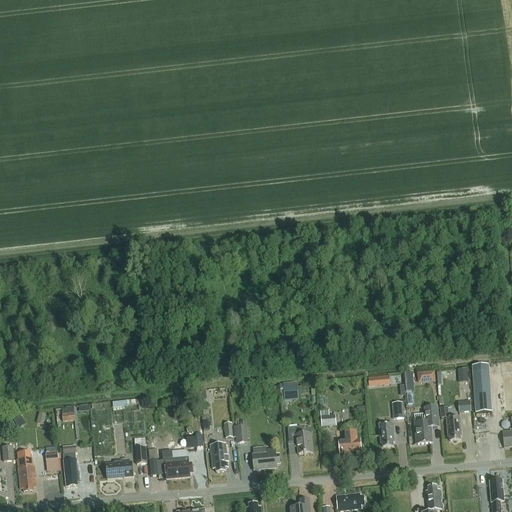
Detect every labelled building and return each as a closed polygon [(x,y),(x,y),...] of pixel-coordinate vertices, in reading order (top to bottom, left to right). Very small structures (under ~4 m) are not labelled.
[(487,366),(472,368),(473,375),(476,415),(491,413),(487,374),(487,366)] [(457,377),(456,369),(443,371),(444,379),(457,377)] [(468,383),(467,370),(458,371),(459,384),(468,383)] [(435,372),(417,373),(418,384),(436,383),(435,372)] [(413,384),(412,373),(405,374),(405,385),(413,384)] [(377,378),(368,379),(369,388),(378,387),(377,378)] [(299,401),(297,385),(283,387),(285,402),(299,401)] [(205,391),(198,392),(199,401),(206,400),(205,391)] [(458,400),(459,413),(471,412),(470,402),(468,402),(468,399),(458,400)] [(141,400),(112,403),(113,409),(127,408),(127,407),(139,406),(142,405),(141,400)] [(66,409),(61,410),(62,416),(74,415),(73,407),(65,408),(66,409)] [(416,445),(432,444),(431,428),(439,428),(437,407),(423,408),(424,423),(414,424),(416,445)] [(321,428),(335,427),(335,416),(329,416),(328,411),(320,412),(321,428)] [(19,415),(13,419),(16,424),(23,420),(19,415)] [(74,415),(62,416),(63,423),(75,422),(74,415)] [(450,442),(460,441),(460,437),(461,437),(459,418),(446,419),(448,438),(450,438),(450,442)] [(225,425),(226,439),(233,439),(232,428),(232,424),(225,425)] [(382,448),(393,447),(392,443),(394,443),(392,424),(379,425),(381,444),(382,444),(382,448)] [(246,427),(235,428),(236,438),(237,445),(248,444),(246,427)] [(299,457),(313,455),(312,436),(303,436),(302,428),(288,429),(289,443),(298,443),(299,457)] [(361,452),(360,440),(358,441),(357,432),(343,433),(344,442),(338,443),(339,458),(343,457),(343,459),(353,458),(353,453),(361,452)] [(511,432),(503,433),(504,449),(511,447),(511,432)] [(197,439),(187,440),(188,450),(198,449),(197,439)] [(226,469),(228,469),(226,445),(210,446),(213,470),(216,470),(217,474),(226,473),(226,469)] [(77,483),(80,483),(78,461),(77,461),(76,454),(77,453),(76,447),(63,449),(66,488),(77,487),(77,483)] [(13,449),(3,449),(4,463),(14,462),(13,449)] [(146,449),(135,450),(137,466),(147,465),(146,449)] [(156,450),(148,451),(150,472),(158,472),(156,450)] [(186,451),(172,453),(173,460),(187,459),(186,451)] [(275,467),(280,466),(279,457),(276,457),(275,451),(267,452),(268,455),(253,456),(254,471),(275,469),(275,467)] [(172,452),(162,453),(163,461),(165,461),(173,460),(172,453),(172,452)] [(57,453),(46,454),(46,462),(58,461),(57,453)] [(193,465),(189,466),(189,459),(187,459),(173,460),(165,461),(167,481),(190,479),(190,476),(193,475),(193,465)] [(33,492),(33,490),(36,490),(33,468),(32,468),(32,460),(16,462),(17,469),(19,469),(21,489),(23,489),(24,493),(33,492)] [(107,481),(133,479),(131,464),(122,464),(122,462),(114,463),(114,465),(105,466),(107,481)] [(489,483),(491,496),(492,511),(500,511),(500,503),(505,503),(502,482),(489,483)] [(427,511),(437,511),(441,511),(439,492),(437,492),(437,488),(427,489),(428,493),(425,493),(426,496),(427,511)] [(361,498),(360,496),(360,495),(336,497),(337,511),(350,511),(362,511),(362,508),(365,507),(364,498),(361,498)]
